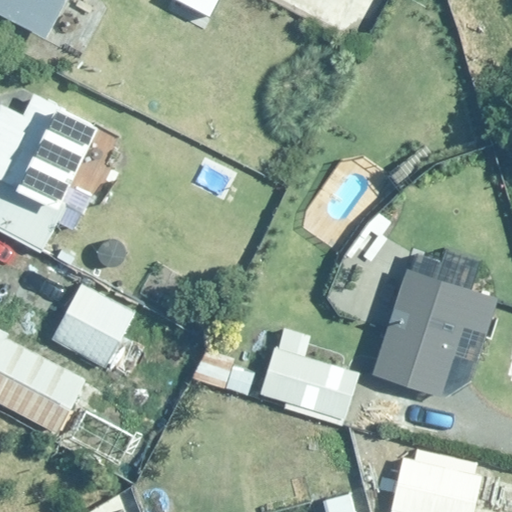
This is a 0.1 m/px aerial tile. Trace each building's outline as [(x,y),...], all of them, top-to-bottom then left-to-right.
[(0,0),(0,16),(38,36),(57,0),(0,0)] [(100,120),(32,88),(21,112),(0,102),(0,231),(39,249),(100,120)] [(501,293),(404,260),(366,371),(439,395),(453,352),(478,361),(501,293)] [(139,305),(81,275),(49,336),(107,367),(139,305)] [(313,332),(279,321),(257,391),(341,418),(357,368),(306,351),(313,332)] [(87,373),(0,325),(0,400),(56,431),(87,373)] [(466,511),(480,463),(415,445),(411,456),(401,453),(384,511),(466,511)] [(356,511),(349,485),(319,493),(324,511),(356,511)] [(138,511),(134,497),(91,511),(138,511)]
